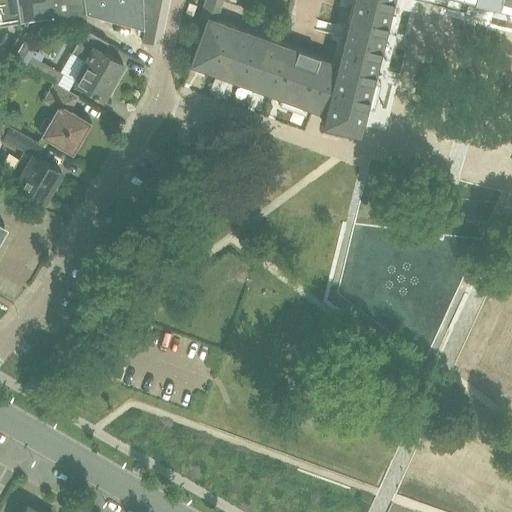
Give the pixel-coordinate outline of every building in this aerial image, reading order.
[(0,0),(0,24),(22,21),(20,7),(18,0),(0,0)] [(22,23),(50,18),(47,0),(18,0),(20,7),(22,21),(22,23)] [(88,14),(85,0),(47,0),(50,18),(53,30),(86,25),(88,14)] [(85,0),(88,14),(112,21),(111,0),(85,0)] [(111,0),(112,21),(145,30),(143,0),(111,0)] [(154,43),(161,0),(143,0),(145,30),(145,34),(144,42),(154,43)] [(191,61),(190,63),(212,71),(238,81),(255,87),(269,92),(309,107),(311,108),(317,110),(325,112),(322,122),(324,123),(334,125),(357,131),(359,132),(392,0),(455,0),(458,1),(457,0),(498,0),(508,2),(505,12),(511,14),(511,0),(352,0),(347,21),(348,21),(337,63),(333,61),(327,59),(286,44),(286,43),(268,36),(258,33),(240,26),(231,23),(226,21),(216,18),(220,7),(205,2),(199,18),(205,21),(199,39),(191,61)] [(104,96),(124,63),(102,51),(108,41),(85,28),(71,52),(85,59),(74,79),(104,96)] [(32,46),(24,41),(14,59),(21,64),(32,46)] [(29,55),(24,64),(54,82),(56,83),(62,74),(59,73),(41,62),(29,55)] [(79,96),(56,83),(54,82),(42,101),(57,109),(51,120),(47,118),(40,130),(44,133),(42,135),(72,151),(89,121),(70,110),(79,96)] [(43,145),(10,125),(0,118),(0,134),(24,149),(8,179),(16,183),(16,184),(43,201),(61,171),(36,157),(43,145)]
